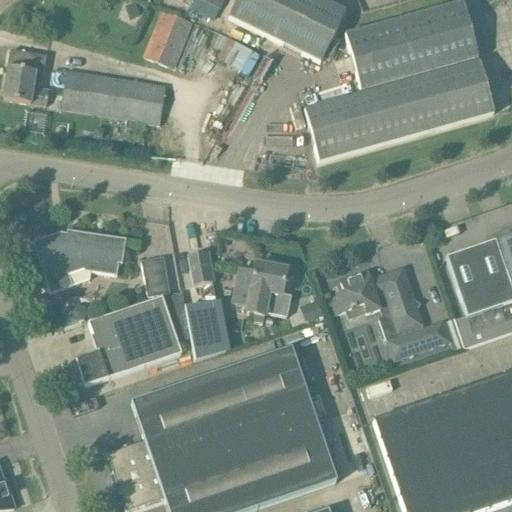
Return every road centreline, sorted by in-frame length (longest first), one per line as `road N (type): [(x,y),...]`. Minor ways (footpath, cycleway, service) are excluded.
road 1 (unclassified): [(0,162),(321,210),(378,206),(511,163)]
road 2 (unclassified): [(70,511),(0,302)]
